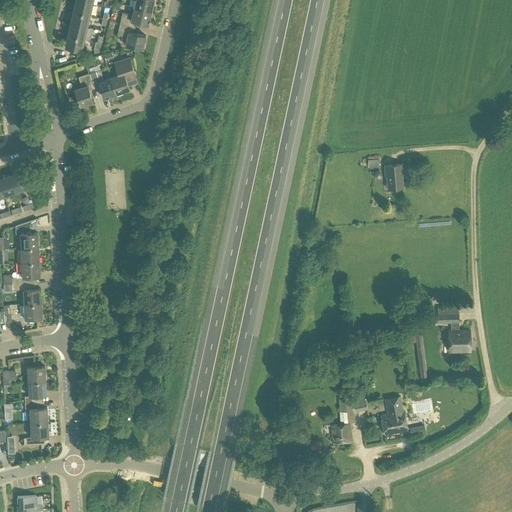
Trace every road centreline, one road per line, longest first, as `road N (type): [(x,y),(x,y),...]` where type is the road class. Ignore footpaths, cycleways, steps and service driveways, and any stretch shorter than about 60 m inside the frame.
road 1 (trunk): [(207,511),(317,0)]
road 2 (trunk): [(285,0),(175,511)]
road 3 (unclassified): [(497,416),(473,282),(466,169),(511,94)]
road 4 (unclassified): [(287,495),(384,483),(497,416)]
road 5 (residential): [(54,135),(147,100),(173,0)]
road 6 (residential): [(68,337),(54,135)]
road 7 (tertiary): [(74,466),(262,491)]
road 8 (residential): [(54,135),(25,0)]
road 9 (residential): [(74,466),(68,337)]
